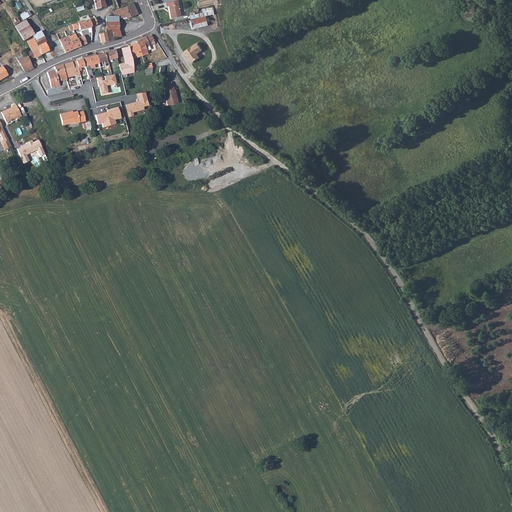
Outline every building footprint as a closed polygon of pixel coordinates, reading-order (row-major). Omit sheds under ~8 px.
[(95,9),(105,6),(103,0),(102,0),(94,2),(95,9)] [(114,0),(118,8),(126,5),(123,0),(114,0)] [(165,6),(168,6),(170,18),(180,16),(177,0),(164,3),(165,6)] [(137,14),(133,3),(122,8),(127,18),(127,19),(137,14)] [(189,16),(190,20),(204,17),(214,15),(213,10),(212,7),(202,10),(203,13),(195,14),(190,15),(189,16)] [(122,8),(113,11),(116,18),(118,18),(127,18),(122,8)] [(32,16),(29,12),(22,16),(25,20),(32,16)] [(95,17),(89,19),(91,27),(96,25),(97,23),(95,17)] [(190,20),(189,20),(191,29),(206,25),(204,17),(190,20)] [(71,25),(73,29),(73,30),(78,28),(79,30),(91,27),(89,19),(71,25)] [(33,35),(25,20),(14,26),(23,41),(31,36),(33,35)] [(108,41),(113,40),(112,37),(110,29),(106,29),(105,30),(105,32),(106,32),(108,41)] [(37,46),(44,43),(38,32),(33,35),(31,36),(32,37),(33,38),(37,46)] [(101,43),(108,41),(106,32),(105,32),(103,33),(100,34),(99,35),(101,43)] [(72,50),(80,46),(76,37),(75,34),(71,35),(71,37),(70,38),(69,35),(66,36),(72,50)] [(80,46),(86,43),(83,35),(78,37),(78,36),(76,37),(80,46)] [(154,43),(151,35),(136,41),(137,42),(128,46),(131,59),(147,52),(147,50),(150,49),(149,45),(154,43)] [(64,53),(72,50),(66,36),(59,40),(61,45),(64,53)] [(34,57),(41,54),(37,46),(33,38),(26,42),(31,51),(34,57)] [(198,42),(184,51),(186,55),(187,54),(192,62),(199,57),(197,53),(202,50),(198,42)] [(37,46),(41,54),(48,51),(44,43),(37,46)] [(53,58),(64,53),(61,45),(53,48),(54,50),(51,52),(53,58)] [(133,71),(131,59),(128,46),(121,48),(123,55),(124,55),(126,63),(124,63),(119,64),(121,75),(120,75),(121,77),(126,76),(126,73),(134,72),(133,71)] [(116,57),(114,49),(106,52),(108,59),(116,57)] [(25,72),(33,68),(32,67),(35,65),(32,61),(30,62),(29,60),(34,57),(31,51),(22,55),(21,53),(16,56),(16,57),(20,66),(25,72)] [(104,53),(96,55),(98,63),(99,66),(102,65),(101,62),(106,61),(104,53)] [(98,63),(96,55),(82,59),(84,66),(87,77),(88,79),(90,79),(89,76),(92,75),(90,69),(95,67),(94,64),(98,63)] [(20,66),(16,57),(11,60),(15,68),(20,66)] [(84,66),(82,59),(75,60),(78,68),(84,66)] [(78,68),(75,60),(62,64),(64,72),(73,70),(75,75),(75,76),(77,75),(76,73),(79,72),(78,68)] [(62,64),(54,66),(54,70),(47,72),(51,88),(59,86),(57,78),(59,78),(60,80),(66,79),(66,77),(64,72),(62,64)] [(114,73),(96,77),(98,87),(99,87),(100,94),(107,93),(106,85),(116,83),(114,73)] [(174,90),(173,86),(164,88),(165,92),(164,92),(167,105),(177,103),(174,90)] [(124,104),(127,117),(133,115),(132,112),(143,109),(142,106),(148,105),(144,92),(136,93),(137,101),(124,104)] [(20,102),(24,110),(36,105),(32,97),(20,102)] [(5,121),(15,116),(16,118),(21,116),(14,103),(10,105),(11,107),(1,112),(5,121)] [(94,114),(97,124),(101,123),(102,126),(115,124),(113,120),(120,118),(117,107),(106,110),(106,111),(94,114)] [(37,110),(29,115),(31,118),(32,118),(34,122),(39,119),(38,117),(41,116),(39,111),(38,112),(37,110)] [(69,113),(68,112),(59,114),(62,125),(73,122),(74,123),(84,121),(82,111),(76,112),(76,111),(71,112),(69,113)] [(90,129),(90,127),(91,127),(89,121),(82,123),(84,129),(86,128),(86,130),(90,129)] [(11,146),(0,123),(0,133),(4,141),(1,142),(4,149),(11,146)] [(21,146),(21,147),(17,149),(24,163),(29,161),(26,155),(37,150),(39,156),(44,154),(38,140),(32,143),(32,141),(26,144),(21,146)]
